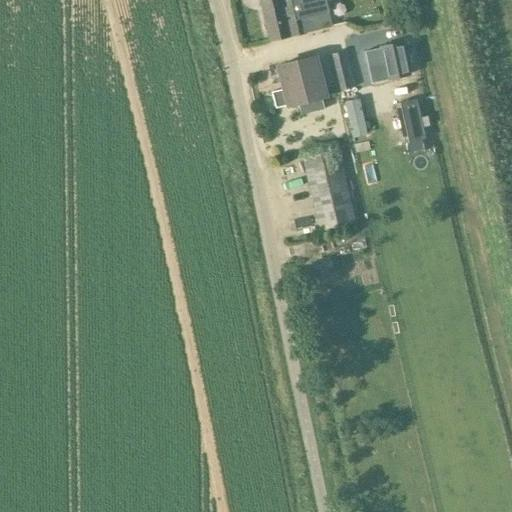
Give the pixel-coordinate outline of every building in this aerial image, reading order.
[(260,0),(270,40),(307,31),(304,18),(329,12),(325,0),(260,0)] [(366,52),(372,82),(410,74),(403,42),(382,47),(382,48),(366,52)] [(347,50),(329,54),(338,91),(356,87),(347,50)] [(278,66),(283,86),(321,76),(316,57),(278,66)] [(321,76),(283,86),(284,89),(272,92),(276,107),(326,95),(321,76)] [(409,139),(426,135),(417,100),(400,104),(409,139)] [(366,110),(352,114),(360,148),(374,145),(366,110)] [(339,148),(302,157),(320,231),(356,222),(339,148)]
